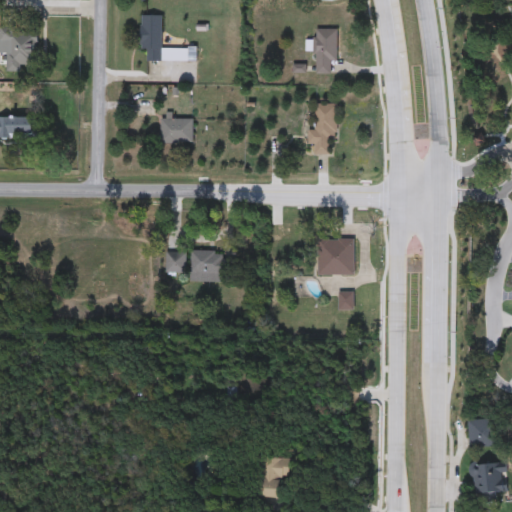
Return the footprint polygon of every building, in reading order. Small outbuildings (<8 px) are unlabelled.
[(196,62),(148,62),(147,51),(141,51),(140,16),(161,16),(162,50),(196,49),(196,62)] [(8,42),(0,42),(0,30),(37,31),(36,62),(26,62),(25,72),(7,72),(8,42)] [(337,30),(337,74),(314,74),(314,30),(337,30)] [(510,40),(510,58),(491,58),(491,40),(510,40)] [(336,105),(337,143),(328,143),(328,155),(315,155),(315,145),(308,145),(307,128),(315,128),(315,105),(336,105)] [(8,116),(36,116),(36,137),(8,137),(8,116)] [(193,144),(160,144),(160,117),(193,117),(193,144)] [(355,239),(355,276),(317,276),(317,239),(355,239)] [(186,252),(186,274),(159,274),(159,252),(186,252)] [(189,282),(189,252),(226,252),(226,282),(189,282)] [(354,310),(338,310),(338,292),(354,292),(354,310)] [(224,401),(224,387),(233,387),(233,401),(224,401)] [(491,420),(491,447),(469,447),(469,420),(491,420)] [(257,498),(258,459),(282,459),(281,499),(257,498)] [(471,494),(471,464),(502,464),(502,494),(471,494)]
